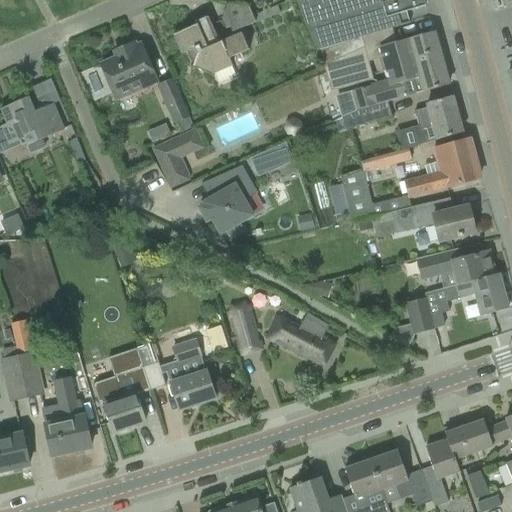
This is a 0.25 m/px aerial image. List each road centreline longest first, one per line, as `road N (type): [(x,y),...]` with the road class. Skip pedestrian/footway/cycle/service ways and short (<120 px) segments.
road 1 (tertiary): [(37,511),(511,361)]
road 2 (tertiary): [(511,187),(461,0)]
road 3 (residential): [(0,61),(135,0)]
